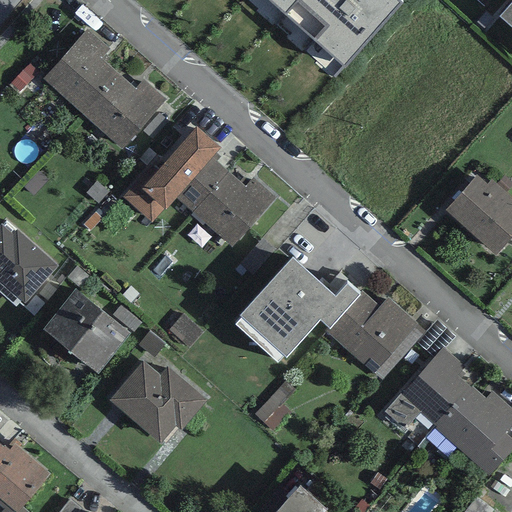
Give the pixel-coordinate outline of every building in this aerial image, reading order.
[(402,4),(397,0),(267,0),(344,68),(402,4)] [(511,2),(500,16),(511,27),(511,2)] [(109,47),(86,27),(43,76),(122,146),(165,97),(143,78),(136,86),(101,56),(109,47)] [(220,143),(196,122),(143,181),(138,177),(122,195),(151,221),(175,194),(212,153),(220,143)] [(246,184),(212,153),(175,194),(231,245),(276,195),(254,175),(246,184)] [(487,181),(476,171),(444,206),(494,251),(511,231),(511,194),(491,176),(487,181)] [(12,230),(2,220),(0,221),(0,277),(24,299),(58,262),(17,225),(12,230)] [(329,323),(360,289),(347,278),(335,291),(292,251),(239,309),(242,311),(235,318),(278,357),(284,350),(286,352),(320,315),(329,323)] [(130,329),(75,284),(42,324),(97,369),(130,329)] [(380,303),(362,287),(360,289),(329,323),(324,329),(373,371),(418,321),(388,294),(380,303)] [(464,365),(442,345),(384,410),(404,428),(420,411),(489,472),(511,446),(511,435),(505,430),(511,422),(511,406),(492,389),(486,396),(471,383),(471,384),(457,372),(464,365)] [(207,395),(167,362),(160,371),(143,356),(109,395),(160,439),(175,422),(181,427),(207,395)] [(277,393),(261,420),(279,431),(295,404),(277,393)] [(0,439),(0,502),(4,506),(0,510),(0,511),(30,511),(31,511),(21,502),(49,470),(15,440),(9,447),(0,439)] [(327,502),(298,477),(270,509),(273,511),(332,511),(324,504),(327,502)] [(476,498),(467,511),(489,511),(492,508),(476,498)]
